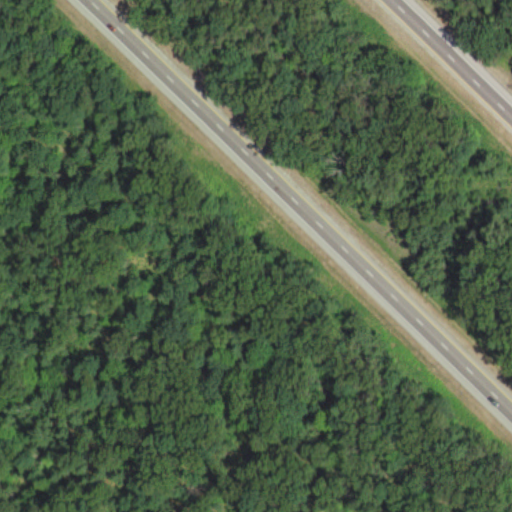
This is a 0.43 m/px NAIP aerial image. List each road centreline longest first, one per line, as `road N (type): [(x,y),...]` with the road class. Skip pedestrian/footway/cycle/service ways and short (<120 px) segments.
road 1 (motorway): [(101,0),(511,403)]
road 2 (track): [(0,385),(317,390)]
road 3 (motorway): [(511,103),(405,0)]
